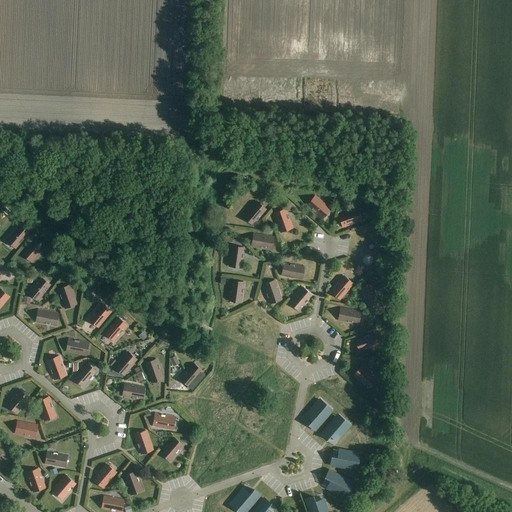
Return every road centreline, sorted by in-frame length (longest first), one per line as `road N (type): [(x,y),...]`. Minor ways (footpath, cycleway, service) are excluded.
road 1 (track): [(205,115),(192,320),(225,337),(289,350)]
road 2 (track): [(201,161),(0,146)]
road 3 (residential): [(144,511),(268,471)]
